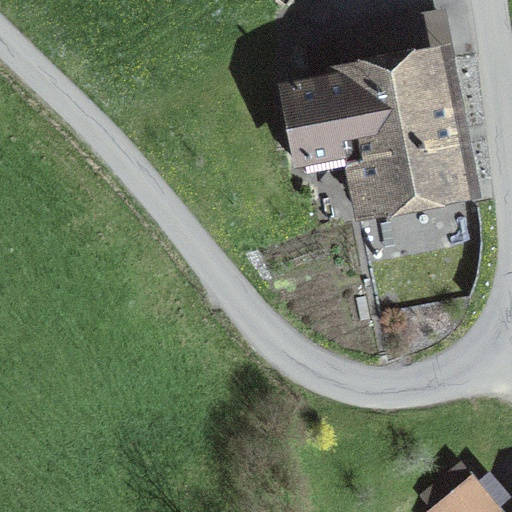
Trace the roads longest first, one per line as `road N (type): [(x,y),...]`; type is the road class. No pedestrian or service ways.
road 1 (residential): [(0,35),(117,150),(263,331),(307,368),(367,389),(399,388),(468,368),(506,331)]
road 2 (residential): [(511,176),(489,0)]
